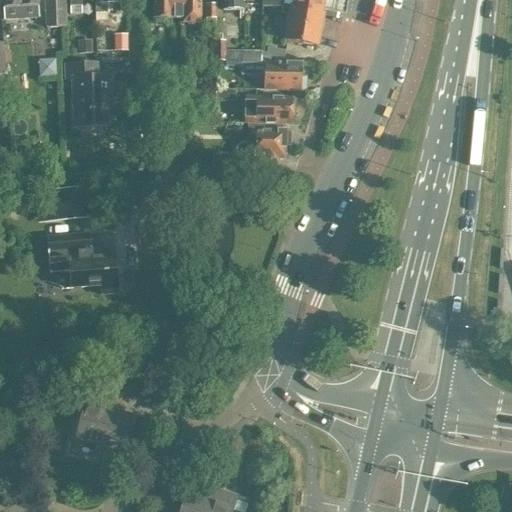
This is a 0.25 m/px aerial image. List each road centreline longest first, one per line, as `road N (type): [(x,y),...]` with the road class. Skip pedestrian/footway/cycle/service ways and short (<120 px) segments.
road 1 (primary): [(435,410),(470,227),(483,0)]
road 2 (primary): [(475,0),(379,400)]
road 3 (tertiary): [(271,370),(270,344),(304,233),(362,116),(401,0)]
road 4 (residential): [(115,511),(271,370)]
road 5 (residential): [(133,160),(128,0)]
